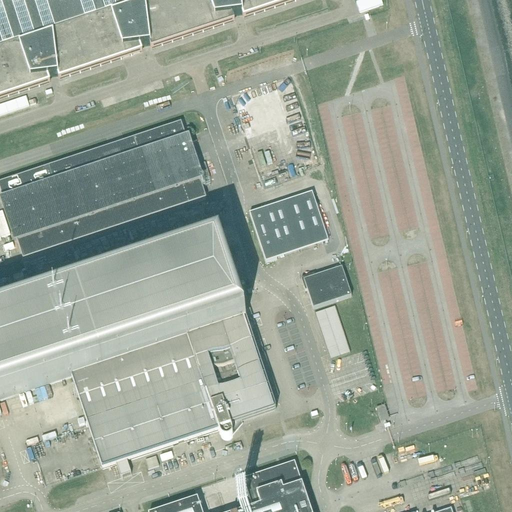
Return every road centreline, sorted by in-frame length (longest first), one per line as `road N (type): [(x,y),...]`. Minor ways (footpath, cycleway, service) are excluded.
road 1 (unclassified): [(427,25),(0,165)]
road 2 (unclassified): [(511,387),(427,25)]
